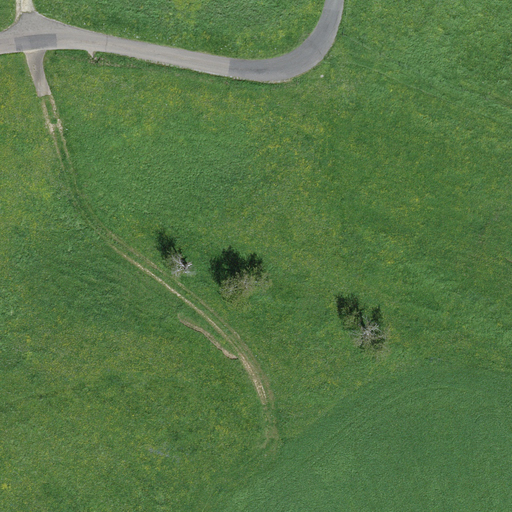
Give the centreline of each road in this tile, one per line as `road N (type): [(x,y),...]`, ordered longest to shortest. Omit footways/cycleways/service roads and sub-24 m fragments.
road 1 (track): [(32,40),(75,201),(222,334),(258,383),(269,422),(264,471)]
road 2 (unclassified): [(0,44),(91,41),(272,69),(311,52),(334,0)]
